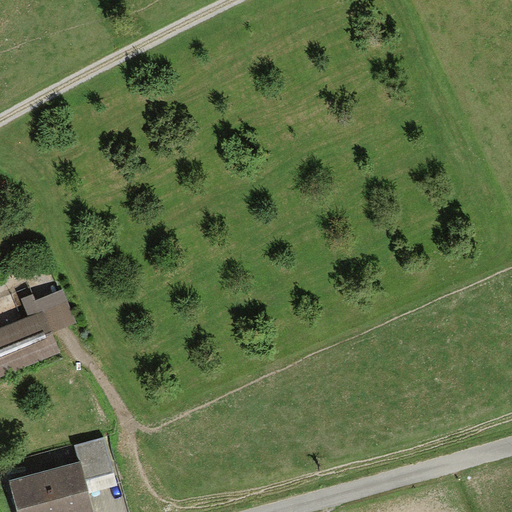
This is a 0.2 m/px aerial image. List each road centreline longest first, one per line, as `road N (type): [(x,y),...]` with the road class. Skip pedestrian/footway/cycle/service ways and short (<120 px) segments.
road 1 (track): [(234,0),(0,121)]
road 2 (unclassified): [(266,511),(511,446)]
